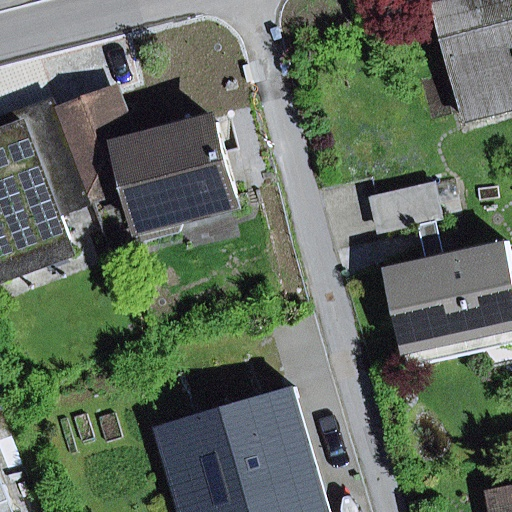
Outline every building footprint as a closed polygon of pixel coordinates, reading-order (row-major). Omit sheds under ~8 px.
[(511,109),(511,100),(510,92),(511,91),(511,0),(470,0),(440,8),(468,121),(511,109)] [(110,131),(125,125),(113,93),(98,99),(110,131)] [(124,169),(110,131),(98,99),(59,112),(84,178),(85,177),(124,169)] [(59,112),(55,101),(0,121),(0,135),(29,125),(60,208),(91,196),(84,178),(59,112)] [(110,131),(124,169),(126,169),(131,188),(144,243),(181,233),(186,216),(240,202),(220,124),(140,144),(125,125),(110,131)] [(0,259),(2,266),(72,240),(60,208),(29,125),(0,135),(0,259)] [(92,196),(131,188),(126,169),(124,169),(85,177),(92,196)] [(377,199),(385,233),(443,219),(436,185),(377,199)] [(428,261),(446,258),(438,224),(421,228),(428,261)] [(2,266),(8,280),(77,254),(72,240),(2,266)] [(389,270),(407,355),(511,331),(511,258),(509,244),(446,258),(428,261),(389,270)] [(511,331),(407,355),(411,369),(511,346),(511,331)] [(158,429),(182,511),(332,511),(297,389),(158,429)] [(0,507),(11,503),(0,474),(0,507)] [(511,511),(511,490),(495,494),(498,511),(511,511)]
